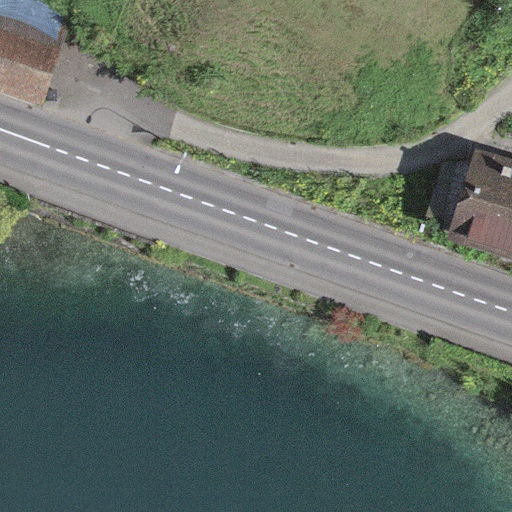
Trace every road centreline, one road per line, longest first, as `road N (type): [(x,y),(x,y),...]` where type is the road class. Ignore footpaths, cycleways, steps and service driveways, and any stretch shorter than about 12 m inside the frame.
road 1 (primary): [(0,128),(511,312)]
road 2 (track): [(57,149),(136,117),(360,157),(437,149),(511,115)]
